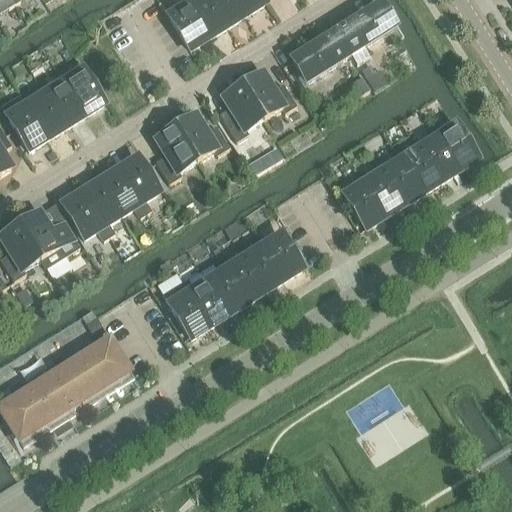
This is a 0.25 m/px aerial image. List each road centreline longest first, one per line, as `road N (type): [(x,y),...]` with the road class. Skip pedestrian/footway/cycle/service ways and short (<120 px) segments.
road 1 (tertiary): [(511,199),(8,511)]
road 2 (residential): [(343,0),(0,211)]
